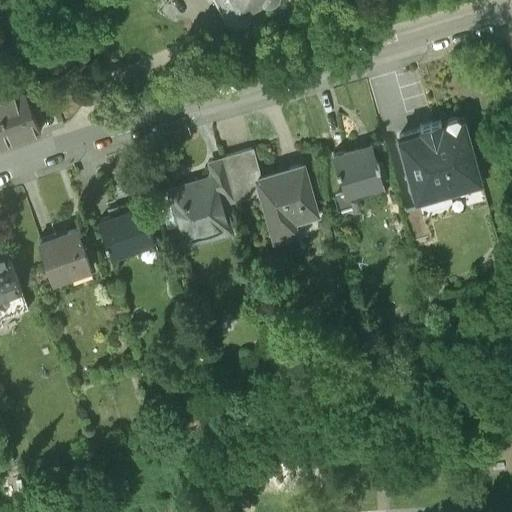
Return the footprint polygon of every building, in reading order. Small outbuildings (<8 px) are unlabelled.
[(214,0),(224,18),(226,20),(228,22),(230,24),(232,25),(235,25),(238,25),(241,24),(244,23),(246,21),(248,19),(249,17),(251,14),(251,10),(251,8),(251,6),(250,4),(256,0),(214,0)] [(0,146),(39,132),(25,94),(17,90),(0,95),(0,146)] [(420,122),(398,128),(414,185),(480,167),(463,110),(459,111),(455,108),(447,111),(445,114),(441,116),(440,113),(419,118),(420,122)] [(344,184),(360,179),(367,181),(382,177),(376,159),(378,158),(377,152),(375,153),(370,139),(332,150),(337,166),(339,165),(344,184)] [(223,158),(234,197),(234,198),(261,190),(256,172),(259,172),(251,146),(222,155),(223,158)] [(223,158),(210,162),(222,201),(234,197),(223,158)] [(256,172),(261,190),(273,230),(296,224),(293,212),(315,206),(302,159),(259,172),(256,172)] [(203,174),(200,176),(177,182),(178,186),(165,190),(170,207),(172,207),(179,232),(207,224),(208,225),(210,227),(212,228),(213,229),(215,230),(217,230),(220,229),(221,229),(223,227),(224,226),(225,224),(226,222),(226,220),(226,218),(222,201),(210,162),(208,162),(208,165),(208,168),(207,171),(205,173),(203,174)] [(419,194),(402,199),(410,228),(427,223),(419,194)] [(146,211),(140,197),(116,204),(119,211),(99,219),(107,238),(105,239),(106,243),(108,243),(111,250),(153,235),(145,214),(148,213),(147,210),(146,211)] [(55,232),(38,238),(52,279),(90,266),(76,227),(56,234),(55,232)] [(0,321),(3,320),(1,315),(28,305),(8,249),(0,252),(0,321)] [(373,460),(374,468),(386,467),(384,442),(348,445),(349,462),(373,460)] [(349,462),(350,469),(374,468),(373,460),(349,462)] [(176,511),(175,496),(160,497),(161,511),(176,511)]
